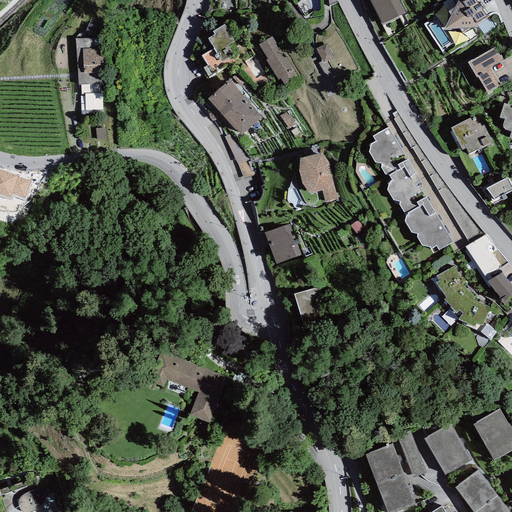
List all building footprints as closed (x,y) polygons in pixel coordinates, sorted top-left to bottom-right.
[(399,18),(398,16),(406,13),(400,1),(401,0),(370,0),(382,25),(399,18)] [(458,0),(454,7),(448,12),(451,15),(444,29),(460,28),(462,32),(469,28),(479,27),(477,24),(489,16),(478,0),(465,0),(462,2),(460,0),(458,0)] [(213,49),(202,54),(208,65),(204,67),(209,76),(237,60),(228,44),(234,41),(224,23),(212,30),(214,34),(207,38),(213,49)] [(272,36),(259,44),(268,59),(266,60),(279,79),(281,78),(285,85),(299,78),(272,36)] [(99,38),(76,39),(78,84),(101,83),(101,72),(105,72),(104,48),(99,48),(99,38)] [(333,57),(326,43),(316,48),(323,62),(333,57)] [(472,60),(468,62),(476,77),(478,77),(488,94),(492,92),(492,91),(501,85),(490,68),(504,61),(501,55),(499,56),(494,47),(472,60)] [(261,117),(229,79),(209,96),(242,134),(261,117)] [(511,106),(504,103),(499,117),(504,119),(503,125),(503,126),(503,128),(504,129),(506,130),(511,131),(509,137),(511,138),(511,106)] [(470,118),(451,128),(462,150),(466,148),(469,154),(477,150),(479,153),(483,150),(483,149),(491,145),(490,143),(488,139),(491,138),(484,125),(481,126),(480,123),(477,124),(475,120),(472,122),(470,118)] [(106,139),(105,127),(96,128),(96,139),(106,139)] [(399,205),(406,216),(404,221),(411,232),(418,233),(417,237),(422,246),(430,247),(431,249),(436,246),(439,250),(453,242),(418,183),(421,182),(388,128),(373,136),(376,141),(371,145),(369,151),(375,162),(382,163),(381,167),(385,174),(389,175),(392,180),(390,181),(388,190),(393,200),(400,202),(399,205)] [(322,151),(299,157),(298,169),(302,182),(310,192),(322,189),(326,202),(337,198),(334,184),(331,184),(332,174),(330,163),(322,151)] [(17,175),(0,168),(0,193),(10,197),(11,195),(23,199),(30,180),(17,176),(17,175)] [(511,186),(507,178),(486,188),(495,199),(511,190),(511,186)] [(287,233),(283,224),(264,232),(276,262),(295,255),(291,244),(295,243),(290,232),(287,233)] [(486,234),(465,247),(485,278),(501,268),(492,253),(497,250),(486,234)] [(454,267),(437,276),(439,281),(436,283),(440,290),(442,289),(446,297),(463,284),(465,282),(454,267)] [(511,294),(511,285),(501,272),(488,282),(500,297),(498,299),(504,306),(510,301),(507,298),(511,294)] [(475,298),(463,284),(446,297),(444,300),(456,313),(459,310),(463,314),(473,300),(475,298)] [(319,286),(294,293),(294,294),(292,295),(305,338),(331,330),(319,286)] [(490,307),(473,300),(463,314),(458,320),(463,322),(462,324),(478,331),(490,307)] [(228,377),(167,354),(158,376),(198,392),(189,415),(210,423),(228,377)] [(511,449),(511,430),(500,409),(473,424),(493,460),(511,449)] [(471,460),(451,424),(424,439),(445,475),(471,460)] [(410,431),(397,437),(413,477),(426,472),(410,431)] [(393,511),(415,504),(392,445),(365,455),(386,511),(393,511)] [(456,488),(473,511),(510,511),(477,470),(456,488)] [(0,511),(53,511),(39,476),(0,489),(0,511)]
